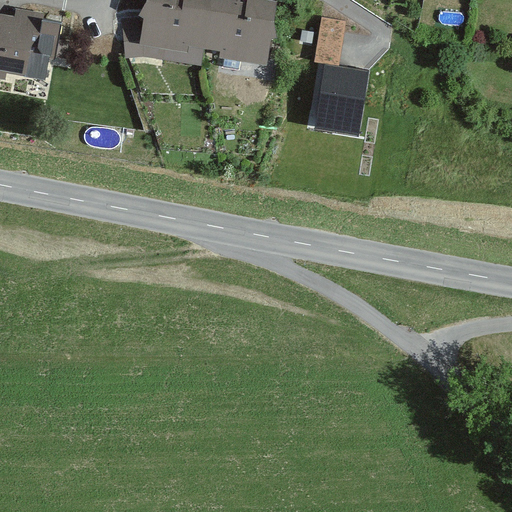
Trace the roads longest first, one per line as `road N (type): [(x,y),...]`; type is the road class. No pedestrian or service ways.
road 1 (tertiary): [(511,284),(219,230)]
road 2 (unclassified): [(416,352),(342,296),(219,230)]
road 3 (tertiary): [(219,230),(0,185)]
road 4 (unclassified): [(511,441),(416,352)]
